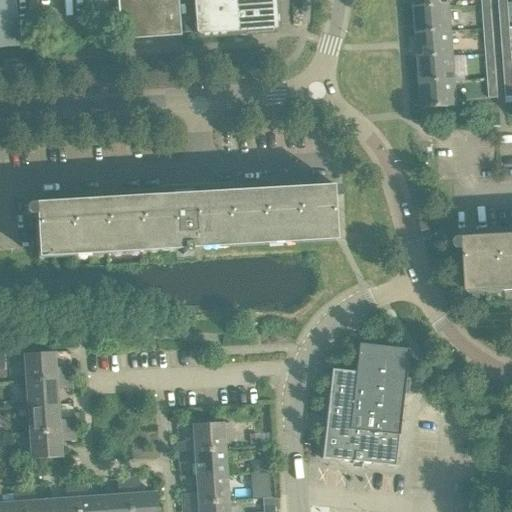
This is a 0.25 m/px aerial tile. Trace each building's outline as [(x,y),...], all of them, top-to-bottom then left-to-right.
[(0,0),(0,47),(17,47),(14,0),(0,0)] [(93,0),(96,41),(107,40),(104,0),(93,0)] [(116,0),(118,19),(109,20),(110,35),(119,35),(119,40),(179,36),(176,0),(116,0)] [(192,0),(195,32),(198,34),(224,32),(227,36),(234,35),(236,33),(233,0),(192,0)] [(233,0),(236,33),(238,35),(244,35),(245,33),(246,31),(273,29),(275,26),(273,0),(233,0)] [(413,0),(414,9),(450,7),(449,0),(413,0)] [(414,9),(416,34),(452,31),(450,7),(414,9)] [(499,8),(501,28),(509,28),(508,8),(499,8)] [(482,10),(483,29),(492,29),(491,9),(482,10)] [(501,28),(502,48),(511,47),(509,28),(501,28)] [(485,49),(494,48),(492,29),(483,29),(485,49)] [(416,34),(418,59),(454,56),(452,31),(416,34)] [(418,59),(420,84),(456,81),(454,56),(418,59)] [(503,58),(504,78),(511,77),(511,62),(511,57),(503,58)] [(486,59),(487,79),(496,79),(495,58),(486,59)] [(489,98),(498,98),(496,79),(487,79),(489,98)] [(422,109),(457,106),(456,81),(420,84),(422,109)] [(173,202),(34,210),(36,253),(333,237),(330,193),(209,200),(209,194),(192,195),(192,193),(173,194),(173,202)] [(511,241),(466,244),(468,287),(511,284),(511,241)] [(331,370),(321,459),(341,461),(341,462),(342,462),(342,461),(351,462),(351,464),(352,464),(352,462),(360,463),(360,465),(361,465),(362,463),(370,464),(370,465),(372,465),(394,467),(399,423),(401,423),(401,422),(399,421),(401,409),(402,409),(402,407),(401,407),(402,395),(407,395),(409,379),(404,378),(406,366),(407,366),(407,364),(406,364),(407,350),(358,345),(356,359),(355,359),(355,360),(356,360),(355,373),(331,370)] [(23,355),(25,382),(70,379),(69,368),(54,369),(53,353),(23,355)] [(25,382),(26,408),(57,405),(56,390),(71,389),(70,379),(25,382)] [(26,408),(28,433),(74,430),(73,420),(58,421),(57,405),(26,408)] [(193,441),(177,442),(178,453),(225,450),(223,423),(192,426),(193,441)] [(30,460),(61,458),(60,441),(75,440),(74,430),(28,433),(30,460)] [(260,434),(250,435),(251,446),(261,445),(260,434)] [(194,463),(196,478),(226,476),(225,450),(178,453),(179,464),(194,463)] [(262,460),(249,461),(250,474),(263,473),(262,460)] [(197,493),(181,495),(182,505),(228,502),(226,476),(196,478),(197,493)] [(126,479),(128,511),(155,511),(154,493),(139,494),(137,478),(126,479)] [(118,495),(101,496),(102,511),(128,511),(126,479),(117,480),(118,495)] [(86,482),(74,483),(76,511),(102,511),(101,496),(87,497),(86,482)] [(49,500),(50,511),(76,511),(74,483),(65,483),(66,499),(49,500)] [(22,487),(24,511),(50,511),(49,500),(35,501),(34,486),(22,487)] [(0,511),(24,511),(22,487),(12,488),(13,503),(0,503),(0,511)] [(229,511),(228,502),(182,505),(182,511),(229,511)]
